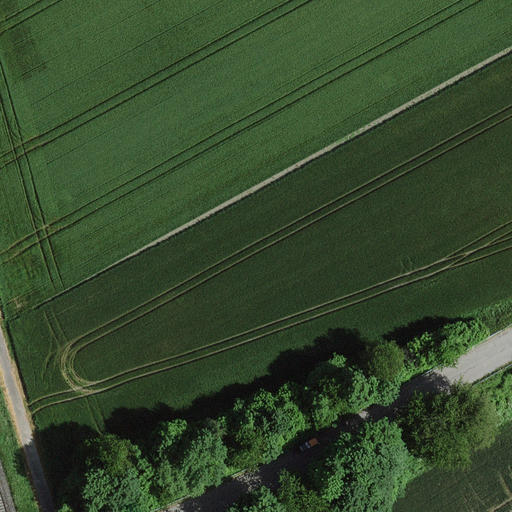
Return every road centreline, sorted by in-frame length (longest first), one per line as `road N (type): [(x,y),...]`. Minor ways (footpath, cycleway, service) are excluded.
road 1 (track): [(511,345),(189,511)]
road 2 (track): [(0,346),(50,511)]
